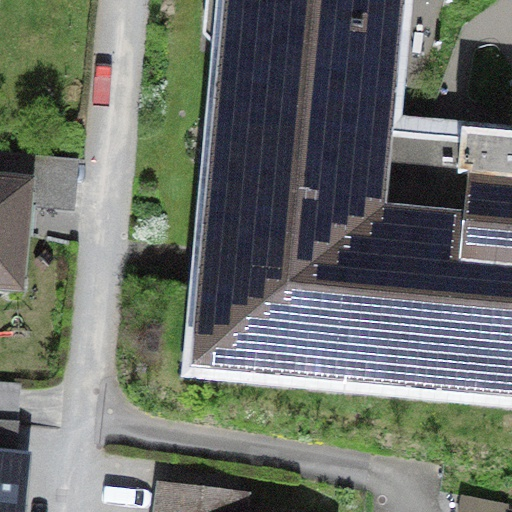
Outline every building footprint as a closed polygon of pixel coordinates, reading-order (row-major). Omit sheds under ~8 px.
[(511,152),(381,139),(395,0),(234,0),(198,369),(511,400),(511,387),(511,152)] [(33,190),(0,187),(0,299),(24,301),(33,190)] [(26,401),(0,398),(0,431),(23,433),(26,401)] [(30,511),(35,462),(0,459),(0,511),(30,511)] [(247,511),(248,506),(159,497),(157,511),(247,511)]
